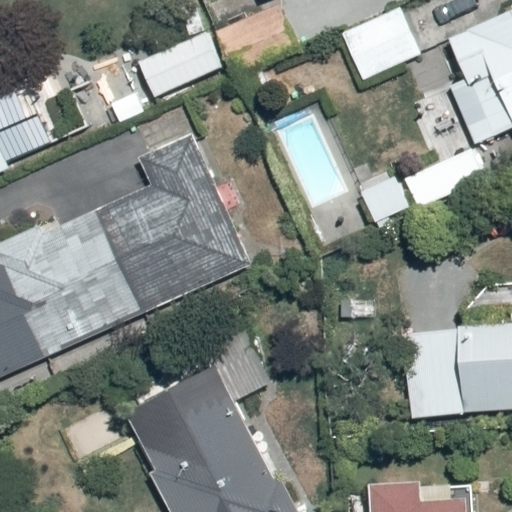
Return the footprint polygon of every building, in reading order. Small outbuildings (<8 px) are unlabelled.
[(290,0),(266,0),(214,23),(233,67),(237,74),(309,42),(290,0)] [(425,51),(406,4),(346,29),(365,76),(425,51)] [(511,12),(453,40),(471,79),(453,87),(479,145),(511,129),(511,12)] [(233,67),(214,23),(140,56),(160,100),(233,67)] [(0,373),(252,263),(196,137),(141,161),(152,186),(0,252),(0,373)] [(0,172),(12,167),(0,140),(0,172)] [(487,177),(475,150),(406,180),(401,167),(363,183),(381,224),(487,177)] [(511,327),(406,334),(411,420),(511,413),(511,327)] [(216,363),(126,410),(158,470),(153,473),(173,511),(302,511),(285,480),(279,483),(216,363)] [(423,482),(374,484),(375,511),(468,511),(468,499),(424,501),(423,482)]
